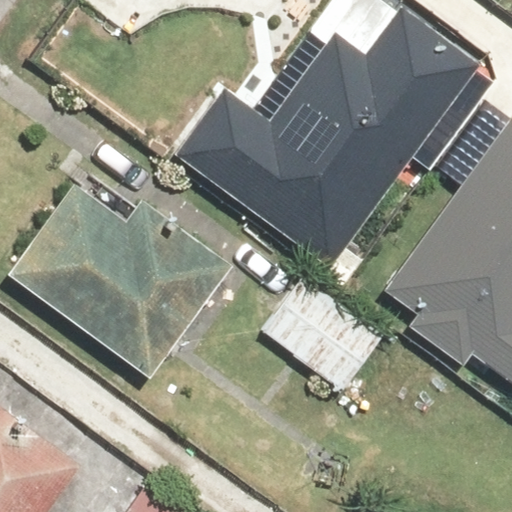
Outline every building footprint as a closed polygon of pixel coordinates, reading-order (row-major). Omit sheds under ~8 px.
[(220,89),(172,153),(324,267),(408,154),(422,165),(452,126),(438,115),(475,67),(396,8),(361,54),(331,32),(264,122),(220,89)] [(511,113),(508,111),(387,279),(411,297),(400,312),(463,357),(470,347),(511,376),(511,113)] [(69,181),(2,272),(144,376),(227,264),(142,201),(126,223),(69,181)] [(300,272),(258,329),(339,388),(380,331),(300,272)] [(0,511),(44,511),(77,468),(0,411),(0,511)] [(164,511),(136,493),(123,511),(164,511)]
